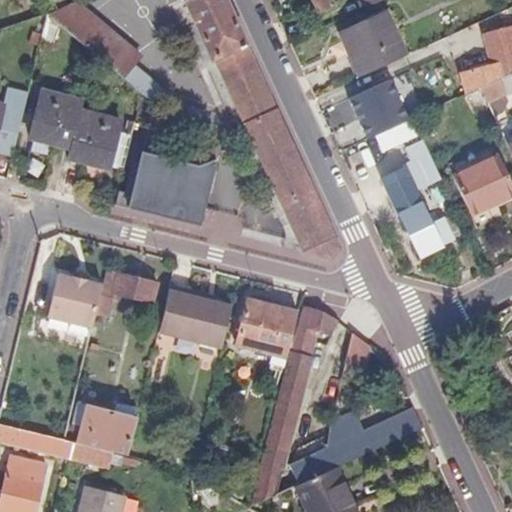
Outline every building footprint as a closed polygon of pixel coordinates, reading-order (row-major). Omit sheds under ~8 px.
[(249,52),(224,0),(182,0),(212,61),(214,59),(306,252),(331,259),(340,247),(249,52)] [(309,0),(316,15),(336,7),(332,0),(309,0)] [(386,0),(362,0),(367,9),(386,0)] [(76,4),(48,17),(57,24),(122,79),(134,64),(139,58),(76,4)] [(351,47),(364,76),(407,56),(386,13),(339,33),(346,50),(351,47)] [(57,24),(48,17),(43,37),(42,40),(52,43),(57,24)] [(459,75),(465,97),(478,90),(480,89),(499,80),(511,74),(511,29),(481,38),(490,67),(459,75)] [(42,40),(43,37),(32,35),(29,47),(40,50),(42,40)] [(134,64),(122,79),(155,106),(167,92),(134,64)] [(499,80),(480,89),(487,106),(507,96),(499,80)] [(478,90),(465,97),(473,117),(488,111),(478,90)] [(108,165),(124,169),(133,135),(117,131),(119,123),(79,113),(82,102),(41,92),(30,137),(70,147),(67,159),(107,169),(108,165)] [(403,98),(390,105),(401,126),(412,121),(414,120),(403,98)] [(351,119),(363,143),(373,139),(401,126),(390,105),(388,102),(351,119)] [(0,154),(13,157),(24,111),(0,105),(0,154)] [(380,153),(418,135),(412,121),(401,126),(373,139),(380,153)] [(142,152),(128,208),(202,227),(207,209),(220,160),(198,165),(142,152)] [(388,199),(391,197),(418,255),(438,245),(460,236),(451,216),(429,225),(415,193),(440,182),(428,157),(379,180),(388,199)] [(511,197),(511,183),(499,157),(453,179),(471,218),(511,197)] [(99,286),(96,299),(109,302),(111,296),(150,306),(155,286),(102,272),(99,286)] [(46,318),(88,329),(96,299),(99,286),(82,282),(72,279),(57,276),(46,318)] [(152,331),(216,346),(226,306),(207,301),(181,294),(182,289),(163,285),(152,331)] [(181,294),(207,301),(208,296),(182,289),(181,294)] [(230,345),(281,358),(285,342),(292,313),(240,300),(230,345)] [(281,358),(244,508),(274,494),(281,468),(314,334),(329,337),(332,321),(316,311),(299,308),(291,343),(285,342),(281,358)] [(359,374),(367,345),(350,333),(342,369),(359,374)] [(73,443),(123,454),(131,418),(82,405),(73,443)] [(355,457),(420,428),(411,408),(363,431),(358,415),(358,407),(333,408),(324,449),(347,438),(355,457)] [(0,427),(0,444),(55,458),(59,442),(0,427)] [(333,467),(355,457),(347,438),(324,449),(333,467)] [(72,445),(59,442),(55,458),(68,461),(72,445)] [(109,454),(72,445),(68,461),(105,470),(109,454)] [(293,485),(333,467),(324,449),(281,468),(274,494),(293,485)] [(181,470),(185,455),(169,451),(164,465),(181,470)] [(0,511),(32,511),(43,470),(9,461),(0,497),(0,511)] [(350,504),(333,467),(293,485),(305,511),(335,511),(336,511),(350,504)] [(189,473),(186,472),(190,508),(209,511),(212,511),(251,511),(244,508),(189,473)] [(115,511),(120,495),(82,484),(74,511),(115,511)]
